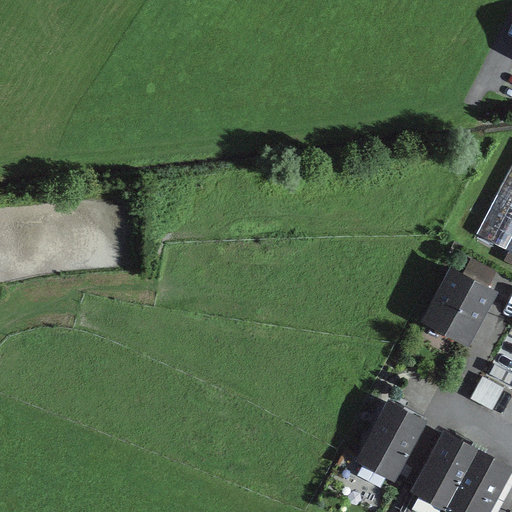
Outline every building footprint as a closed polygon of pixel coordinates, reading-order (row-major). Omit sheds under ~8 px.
[(511,169),(476,232),(511,249),(511,169)] [(472,256),(464,270),(489,283),(497,269),(472,256)] [(468,343),(497,288),(489,283),(464,270),(452,264),(423,319),(468,343)] [(511,328),(487,374),(511,387),(511,328)] [(482,375),(470,397),(491,408),(503,386),(482,375)] [(395,478),(426,416),(387,397),(356,459),(395,478)] [(477,443),(443,426),(411,488),(445,505),(477,443)] [(486,511),(511,464),(511,462),(479,445),(446,507),(455,511),(486,511)]
